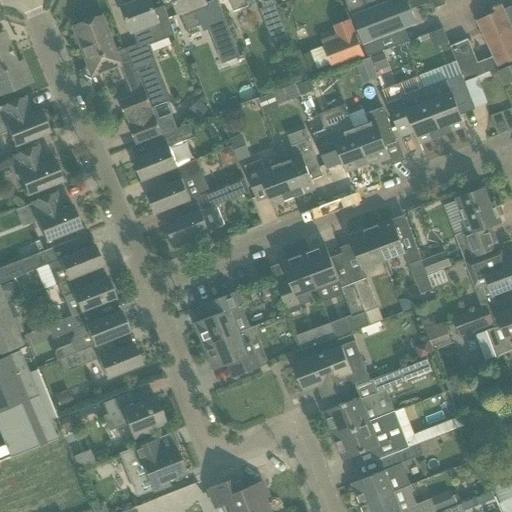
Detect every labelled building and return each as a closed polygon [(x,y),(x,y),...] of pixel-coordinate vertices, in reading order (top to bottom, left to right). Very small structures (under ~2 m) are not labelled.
[(142,0),(122,8),(138,48),(174,35),(163,6),(154,10),(150,0),(142,0)] [(204,0),(173,0),(185,30),(185,31),(200,25),(203,32),(208,30),(222,64),(240,57),(217,0),(216,0),(206,4),(204,0)] [(227,0),(232,11),(260,1),(259,0),(227,0)] [(346,0),(352,16),(365,11),(360,0),(346,0)] [(364,46),(417,25),(407,0),(391,0),(352,16),(364,46)] [(443,0),(430,0),(432,2),(434,7),(435,9),(446,5),(445,3),(443,0)] [(271,39),(274,45),(288,39),(275,4),(260,10),(271,39)] [(462,76),(465,82),(511,61),(511,29),(501,6),(487,11),(488,16),(477,21),(493,57),(478,63),(468,39),(451,47),(460,68),(459,68),(462,76)] [(103,16),(73,27),(92,77),(121,66),(122,65),(103,16)] [(362,55),(349,21),(335,27),(340,42),(325,47),(332,66),(362,55)] [(442,29),(429,34),(434,48),(448,42),(442,29)] [(0,94),(30,83),(21,62),(15,64),(2,33),(0,34),(0,94)] [(324,47),(311,51),(317,69),(330,65),(324,47)] [(383,52),(370,56),(371,58),(375,67),(387,62),(383,52)] [(371,58),(356,64),(364,85),(379,79),(371,58)] [(151,65),(137,70),(145,92),(152,108),(166,103),(151,65)] [(511,65),(499,71),(505,86),(511,83),(511,65)] [(447,79),(425,88),(443,135),(465,126),(458,107),(472,101),(465,82),(462,76),(458,77),(448,81),(447,79)] [(477,77),(465,82),(472,101),(475,108),(475,109),(487,104),(477,77)] [(311,80),(297,86),(301,96),(315,91),(311,80)] [(273,92),(278,105),(301,97),(296,84),(273,92)] [(395,101),(388,104),(391,111),(398,130),(413,124),(420,144),(443,135),(425,88),(402,96),(403,98),(395,101)] [(133,97),(119,102),(126,119),(130,117),(133,126),(131,127),(138,144),(162,135),(152,108),(145,92),(133,97)] [(273,94),(258,100),(262,111),(277,105),(273,94)] [(0,134),(7,131),(14,147),(49,133),(41,110),(31,114),(24,98),(0,106),(0,134)] [(188,111),(196,120),(208,109),(200,100),(188,111)] [(350,120),(367,164),(381,159),(382,163),(389,160),(385,147),(397,142),(387,117),(383,108),(366,114),(369,123),(355,129),(351,120),(350,120)] [(350,120),(313,134),(327,169),(343,163),(347,172),(367,164),(350,120)] [(154,153),(134,161),(142,182),(162,174),(163,174),(191,162),(183,142),(194,138),(188,125),(177,130),(163,135),(149,141),(154,153)] [(282,164),(295,198),(315,190),(312,181),(323,177),(305,130),(288,136),(296,158),(282,164)] [(230,139),(239,161),(251,156),(243,134),(230,139)] [(17,174),(26,196),(62,181),(54,159),(44,163),(37,146),(12,156),(19,173),(17,174)] [(220,151),(225,163),(235,159),(231,147),(220,151)] [(147,194),(155,215),(181,204),(211,192),(202,172),(203,172),(198,159),(191,162),(163,174),(167,186),(147,194)] [(269,197),(272,206),(295,198),(282,164),(266,170),(262,160),(245,167),(257,201),(269,197)] [(166,225),(174,245),(224,225),(216,205),(249,193),(244,179),(211,192),(181,204),(186,217),(166,225)] [(458,244),(465,262),(491,252),(500,248),(492,227),(502,223),(494,202),(490,204),(484,188),(463,196),(456,199),(463,217),(469,231),(455,236),(458,244)] [(461,190),(454,193),(456,199),(463,196),(461,190)] [(36,220),(45,242),(81,228),(72,206),(62,210),(55,193),(31,202),(37,219),(36,220)] [(370,229),(383,264),(407,255),(393,220),(370,229)] [(350,237),(363,271),(383,264),(370,229),(350,237)] [(47,265),(55,285),(58,284),(82,274),(102,266),(94,246),(74,254),(69,241),(0,268),(0,280),(1,283),(12,279),(47,265)] [(343,295),(351,318),(364,313),(353,284),(351,280),(340,285),(326,246),(303,255),(316,290),(318,289),(323,303),(343,295)] [(489,285),(493,295),(510,290),(511,288),(511,256),(508,258),(504,247),(500,248),(491,252),(465,262),(465,263),(464,263),(474,290),(489,285)] [(316,290),(303,255),(282,262),(289,280),(277,284),(289,315),(301,311),(300,306),(310,303),(306,293),(316,290)] [(410,265),(422,294),(433,290),(421,260),(410,265)] [(58,284),(71,317),(95,307),(115,299),(107,279),(87,287),(82,274),(58,284)] [(366,312),(371,325),(383,321),(378,307),(376,308),(365,279),(353,284),(364,313),(366,312)] [(16,280),(0,286),(0,288),(6,304),(9,303),(16,300),(20,291),(16,280)] [(0,355),(24,346),(15,325),(7,306),(6,304),(9,303),(1,283),(0,280),(0,355)] [(201,321),(195,324),(204,347),(240,333),(232,311),(242,307),(245,306),(244,304),(239,291),(203,306),(206,315),(205,316),(206,319),(201,321)] [(13,306),(7,306),(15,325),(20,323),(13,306)] [(70,345),(74,354),(108,340),(128,332),(120,312),(100,320),(95,307),(71,317),(48,326),(54,339),(73,330),(75,335),(73,336),(71,340),(70,342),(70,345)] [(454,320),(460,336),(491,324),(485,308),(454,320)] [(496,359),(511,352),(511,309),(498,315),(502,326),(486,331),(496,359)] [(297,348),(332,335),(327,322),(293,335),(297,348)] [(425,330),(429,342),(449,334),(444,323),(441,324),(440,324),(437,326),(425,330)] [(28,332),(33,346),(49,339),(44,326),(28,332)] [(240,333),(204,347),(213,371),(226,366),(232,379),(260,368),(255,354),(250,356),(240,333)] [(98,358),(107,379),(142,365),(134,345),(113,353),(108,340),(74,354),(58,360),(64,372),(98,358)] [(414,346),(420,361),(434,355),(428,340),(414,346)] [(318,386),(324,399),(370,381),(355,341),(293,365),(304,392),(318,386)] [(0,411),(38,395),(19,351),(0,359),(0,411)] [(411,365),(399,370),(404,382),(416,378),(414,373),(411,365)] [(371,381),(376,393),(404,382),(399,370),(371,381)] [(67,389),(54,395),(60,409),(73,404),(67,389)] [(127,424),(133,440),(150,433),(149,430),(165,424),(154,397),(134,405),(129,393),(104,402),(109,414),(102,417),(107,432),(127,424)] [(324,412),(334,436),(369,422),(382,417),(373,394),(360,400),(360,398),(324,412)] [(72,415),(59,420),(64,434),(78,429),(72,415)] [(369,422),(334,436),(343,461),(375,448),(379,459),(379,460),(383,458),(396,453),(409,448),(409,447),(403,433),(377,443),(369,422)] [(436,437),(418,444),(423,455),(436,450),(441,448),(436,437)] [(130,450),(122,453),(129,469),(125,471),(131,487),(135,486),(139,495),(151,490),(152,493),(169,486),(167,481),(185,473),(174,447),(163,452),(158,438),(130,450)] [(409,448),(396,453),(400,464),(403,463),(423,455),(418,444),(410,447),(409,448)] [(488,473),(501,503),(511,498),(511,477),(507,465),(488,473)] [(384,471),(352,484),(360,505),(406,487),(398,466),(397,466),(384,471)] [(226,503),(229,511),(268,511),(263,498),(265,498),(261,489),(264,488),(261,482),(245,489),(240,476),(207,490),(214,508),(226,503)] [(406,487),(360,505),(363,511),(434,511),(430,500),(417,505),(409,486),(406,487)] [(450,492),(430,500),(434,511),(441,511),(456,506),(453,499),(451,495),(450,492)] [(492,492),(466,503),(468,510),(480,505),(495,499),(492,492)] [(455,494),(451,495),(453,499),(456,506),(459,505),(456,498),(455,494)]
